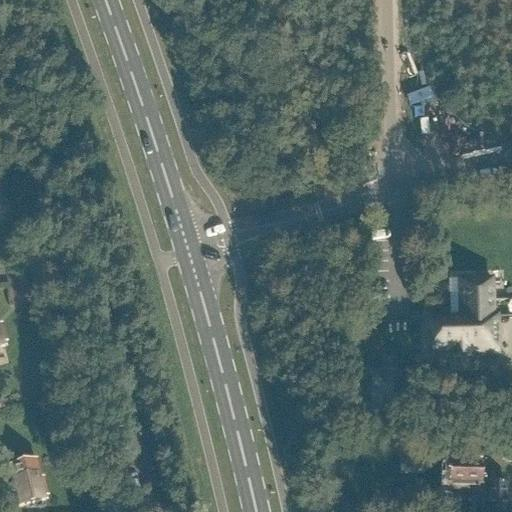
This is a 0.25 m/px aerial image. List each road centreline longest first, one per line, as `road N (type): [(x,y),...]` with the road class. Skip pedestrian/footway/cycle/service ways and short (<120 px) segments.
road 1 (residential): [(140,511),(147,489),(98,305),(61,279),(0,277)]
road 2 (secondary): [(183,240),(104,0)]
road 3 (secondary): [(255,511),(192,271)]
road 4 (unclassified): [(394,190),(383,114),(383,0)]
road 5 (tertiary): [(192,271),(344,206)]
road 6 (tertiary): [(344,206),(183,240)]
road 7 (tertiary): [(511,169),(394,190)]
